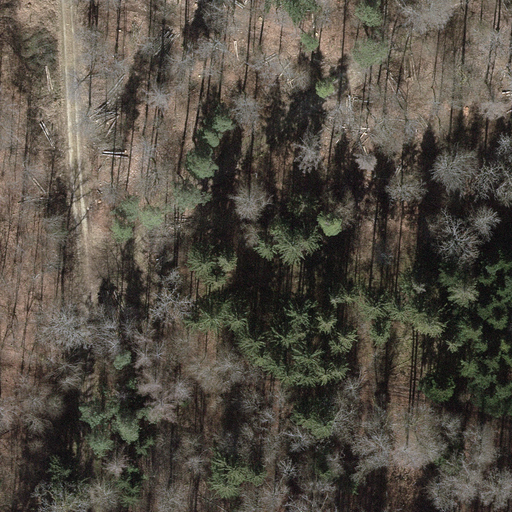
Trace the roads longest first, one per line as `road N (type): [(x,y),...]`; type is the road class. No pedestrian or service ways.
road 1 (track): [(121,238),(208,352),(435,397),(511,424)]
road 2 (track): [(442,0),(121,238)]
road 3 (track): [(93,281),(70,0)]
road 4 (track): [(121,238),(93,281),(88,511)]
